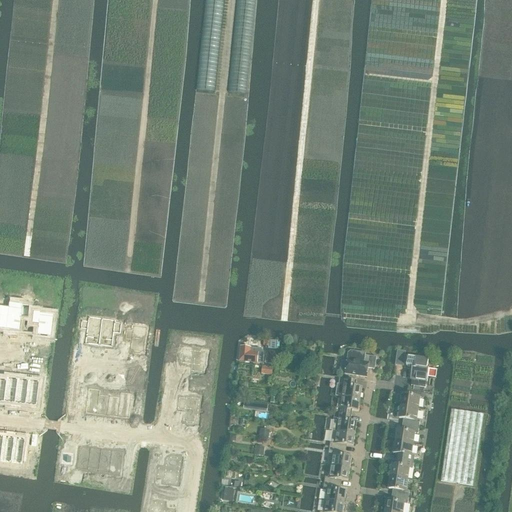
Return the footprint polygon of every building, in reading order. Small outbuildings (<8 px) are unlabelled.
[(0,329),(5,330),(9,303),(0,302),(0,329)] [(9,303),(5,330),(6,330),(19,331),(20,322),(20,319),(21,317),(27,318),(28,308),(22,307),(22,305),(9,303)] [(32,312),(31,324),(36,325),(37,325),(37,328),(36,336),(39,336),(41,339),(45,339),(47,337),(50,338),(53,316),(40,314),(40,313),(32,312)] [(81,321),(80,329),(87,330),(86,331),(86,335),(85,344),(88,344),(87,344),(99,346),(102,319),(88,317),(88,322),(81,321)] [(102,319),(99,346),(112,347),(113,338),(114,335),(114,333),(120,334),(122,323),(115,323),(115,321),(102,319)] [(126,330),(125,339),(130,340),(132,340),(131,343),(130,351),(133,351),(135,353),(139,354),(141,352),(144,353),(147,328),(133,326),(133,331),(126,330)] [(241,347),(239,361),(257,363),(258,355),(250,354),(251,348),(241,347)] [(180,354),(179,358),(181,360),(181,363),(188,364),(191,364),(191,366),(191,371),(203,373),(204,366),(205,366),(207,352),(182,349),(182,352),(180,354)] [(347,360),(345,374),(367,378),(368,368),(375,369),(376,358),(367,356),(367,353),(352,351),(350,353),(348,360),(347,360)] [(408,357),(406,367),(412,367),(410,379),(412,380),(411,386),(420,387),(424,388),(425,388),(426,382),(427,382),(428,374),(429,369),(427,369),(428,360),(420,359),(420,358),(417,357),(417,359),(408,357)] [(262,367),(261,374),(272,376),(272,368),(262,367)] [(6,378),(3,403),(9,404),(14,404),(17,380),(6,378)] [(17,380),(14,404),(20,405),(25,406),(28,381),(17,380)] [(338,384),(337,396),(341,397),(341,398),(360,400),(362,389),(353,388),(354,382),(340,380),(340,384),(338,384)] [(28,381),(25,406),(30,406),(36,407),(39,382),(28,381)] [(88,395),(85,413),(91,414),(96,415),(99,390),(88,389),(88,391),(88,395)] [(99,390),(96,415),(102,415),(107,416),(110,396),(100,395),(100,390),(99,390)] [(236,394),(241,401),(246,397),(241,390),(236,394)] [(401,400),(400,407),(418,410),(419,398),(423,398),(424,392),(419,392),(408,390),(407,395),(401,394),(401,400)] [(110,396),(107,416),(113,417),(118,417),(121,393),(120,393),(120,397),(110,396)] [(121,393),(118,417),(123,418),(129,419),(132,394),(121,393)] [(179,397),(178,410),(184,410),(183,421),(186,422),(187,424),(192,424),(194,423),(197,423),(200,398),(186,397),(186,398),(179,397)] [(336,408),(335,414),(349,417),(350,411),(359,412),(360,400),(341,398),(339,409),(336,408)] [(260,404),(259,411),(267,412),(268,405),(260,404)] [(399,413),(398,418),(406,419),(405,425),(419,427),(419,421),(416,421),(418,410),(400,407),(400,413),(399,413)] [(451,410),(441,482),(466,486),(473,487),(483,415),(451,410)] [(332,431),(355,435),(357,424),(348,422),(349,417),(335,414),(334,420),(333,431),(332,431)] [(396,434),(395,442),(413,444),(414,433),(418,434),(419,427),(405,425),(404,431),(396,430),(396,434)] [(270,430),(260,429),(259,438),(269,440),(270,430)] [(330,443),(329,449),(343,451),(344,445),(354,447),(355,435),(332,431),(330,443)] [(3,437),(0,459),(0,461),(10,463),(13,438),(8,438),(3,437)] [(13,438),(10,463),(22,464),(25,440),(19,439),(14,438),(13,438)] [(393,449),(393,453),(401,454),(400,460),(413,462),(414,457),(411,456),(413,444),(395,442),(394,449),(393,449)] [(79,447),(76,469),(88,470),(90,448),(85,447),(79,447)] [(256,447),(255,455),(263,456),(264,448),(256,447)] [(90,448),(88,470),(89,468),(98,469),(98,472),(101,449),(96,449),(90,448)] [(101,449),(98,472),(108,473),(108,475),(109,475),(112,451),(107,450),(101,449)] [(329,449),(329,455),(332,455),(330,466),(350,469),(351,458),(343,457),(343,451),(329,449)] [(112,451),(109,475),(120,477),(123,452),(117,451),(112,451)] [(159,467),(157,476),(164,477),(163,482),(177,484),(181,459),(178,459),(176,457),(172,456),(170,458),(167,457),(166,465),(165,468),(164,468),(159,467)] [(391,470),(390,477),(408,480),(409,468),(413,469),(413,462),(400,460),(399,466),(391,465),(391,470)] [(325,477),(324,483),(338,485),(339,480),(348,481),(350,469),(330,466),(328,478),(325,477)] [(388,484),(388,488),(396,489),(395,496),(408,498),(409,492),(406,491),(408,480),(390,477),(389,484),(388,484)] [(324,483),(323,490),(326,490),(324,501),(344,504),(346,492),(337,491),(338,485),(324,483)] [(225,488),(223,500),(232,502),(234,490),(225,488)] [(386,501),(385,505),(386,505),(384,511),(402,511),(404,504),(407,504),(408,498),(395,496),(394,502),(386,501)] [(319,511),(343,511),(344,504),(324,501),(322,511),(319,511)] [(154,502),(152,511),(172,511),(173,511),(162,510),(163,504),(154,502)]
